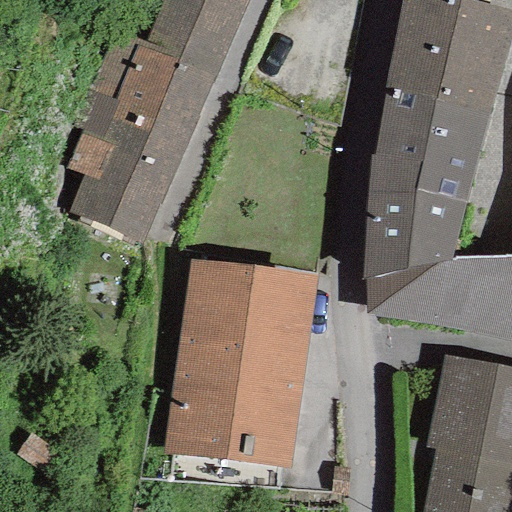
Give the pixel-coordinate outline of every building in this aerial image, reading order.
[(247,0),(161,0),(143,47),(216,77),(247,0)] [(511,31),(511,11),(488,5),(466,0),(399,0),(383,89),(488,115),(511,31)] [(143,47),(113,33),(71,126),(82,130),(65,168),(84,176),(68,212),(140,245),(216,77),(143,47)] [(463,204),(488,115),(383,89),(373,157),(369,157),(365,188),(463,204)] [(511,256),(450,261),(463,204),(365,188),(360,280),(364,280),(365,314),(511,343),(511,262),(511,263),(511,260),(511,256)] [(318,278),(190,260),(162,451),(290,469),(318,278)] [(511,511),(511,368),(442,354),(422,447),(435,450),(421,511),(511,511)]
